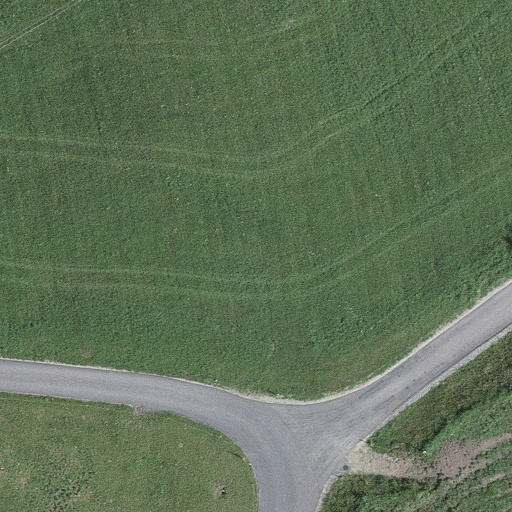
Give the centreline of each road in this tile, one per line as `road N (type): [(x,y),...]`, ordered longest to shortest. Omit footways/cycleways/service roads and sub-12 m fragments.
road 1 (unclassified): [(0,375),(166,394),(292,442)]
road 2 (unclassified): [(292,442),(391,392),(511,300)]
